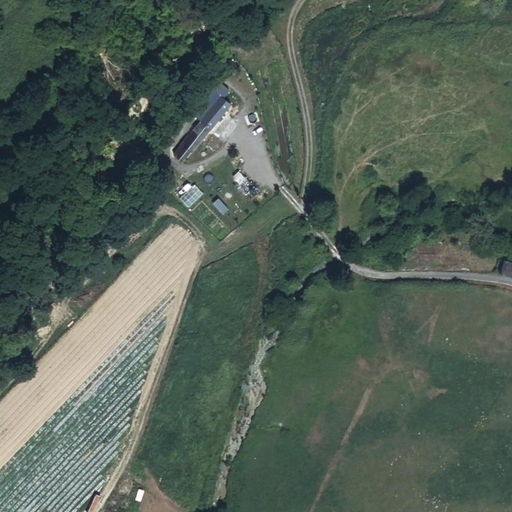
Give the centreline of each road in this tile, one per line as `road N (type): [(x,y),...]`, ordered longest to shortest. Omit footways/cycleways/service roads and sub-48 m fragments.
road 1 (track): [(160,208),(181,217),(202,242),(139,428),(94,511)]
road 2 (unclassified): [(281,189),(355,269),(511,283)]
